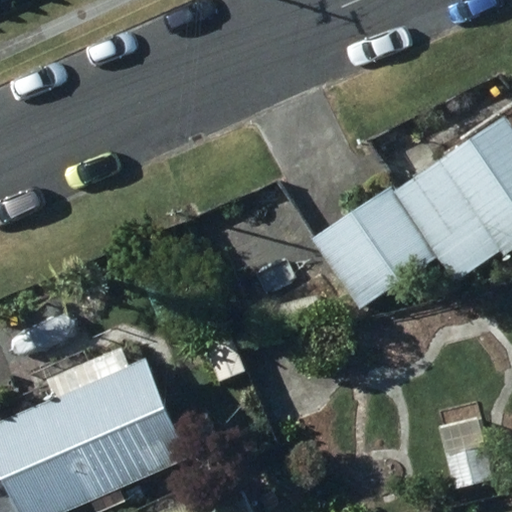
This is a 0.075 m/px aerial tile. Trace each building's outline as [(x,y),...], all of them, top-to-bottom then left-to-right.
[(405,184),(324,238),(370,307),(450,254),(466,279),(511,248),(511,122),(409,190),(405,184)] [(328,293),(292,301),(297,327),(334,319),(328,293)] [(216,344),(231,379),(257,367),(242,333),(216,344)] [(0,425),(0,429),(2,435),(0,435),(0,511),(70,511),(105,498),(111,511),(141,500),(134,483),(210,453),(170,354),(148,363),(140,344),(64,375),(73,397),(0,425)] [(452,424),(464,488),(505,480),(493,416),(452,424)] [(391,468),(340,479),(345,504),(396,492),(391,468)] [(266,511),(251,477),(170,511),(266,511)]
